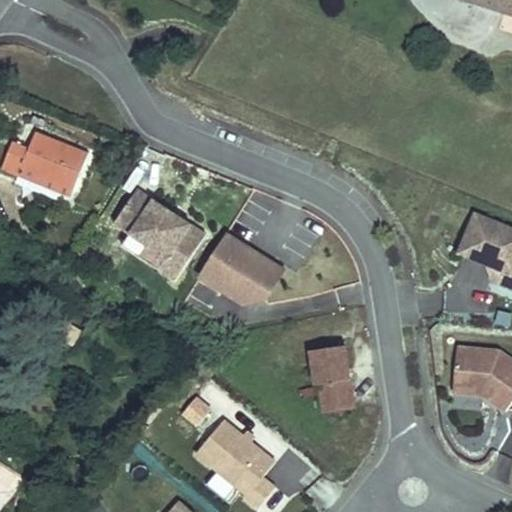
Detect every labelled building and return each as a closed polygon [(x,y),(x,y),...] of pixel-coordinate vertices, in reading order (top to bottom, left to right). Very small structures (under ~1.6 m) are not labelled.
[(511,0),(464,0),(511,17),(511,0)] [(80,155),(28,137),(23,150),(2,143),(0,149),(0,183),(13,188),(10,196),(60,213),(80,155)] [(175,284),(207,237),(138,191),(115,226),(131,236),(122,248),(175,284)] [(511,230),(476,216),(461,255),(498,270),(503,272),(498,284),(511,290),(511,230)] [(265,301),(283,273),(226,237),(200,279),(244,307),(265,301)] [(0,244),(0,255),(9,260),(13,250),(7,247),(0,244)] [(498,284),(503,272),(498,270),(493,283),(498,284)] [(32,329),(2,321),(0,327),(0,340),(26,349),(32,329)] [(347,350),(312,354),(317,388),(322,387),(326,416),(356,412),(347,350)] [(511,407),(511,361),(501,354),(459,350),(455,395),(485,398),(508,414),(511,407)] [(195,398),(184,417),(201,427),(213,408),(195,398)] [(260,511),(278,492),(265,481),(278,466),(226,425),(196,461),(259,511),(260,511)] [(0,510),(1,511),(14,511),(39,483),(0,466),(0,465),(0,489),(3,492),(0,497),(0,510)]
